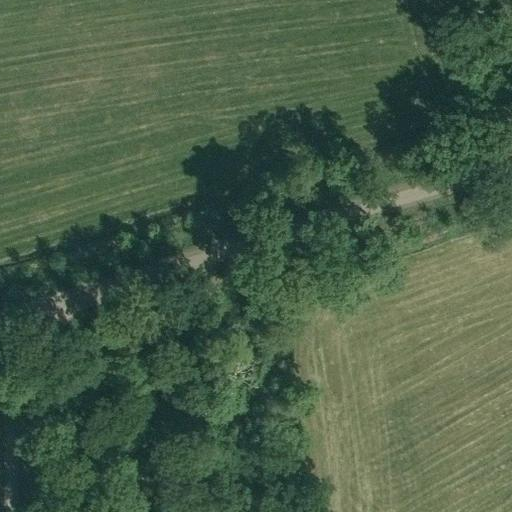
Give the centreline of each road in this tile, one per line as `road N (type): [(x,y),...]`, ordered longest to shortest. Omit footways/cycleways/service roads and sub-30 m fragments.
road 1 (residential): [(0,324),(511,164)]
road 2 (track): [(12,433),(30,359),(60,305)]
